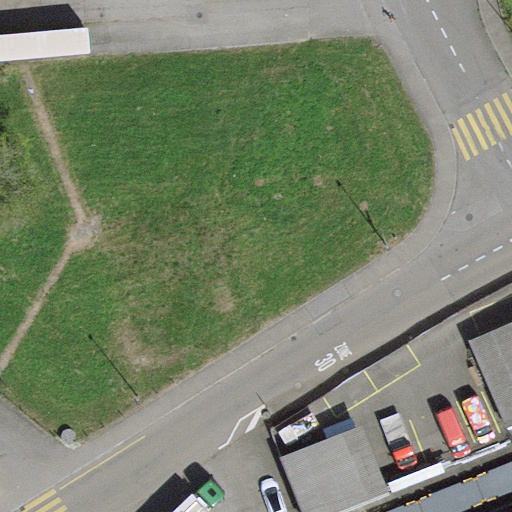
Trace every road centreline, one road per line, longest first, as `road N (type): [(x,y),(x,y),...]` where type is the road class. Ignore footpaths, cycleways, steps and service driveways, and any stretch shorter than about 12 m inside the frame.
road 1 (tertiary): [(511,234),(69,511)]
road 2 (residential): [(511,166),(434,0)]
